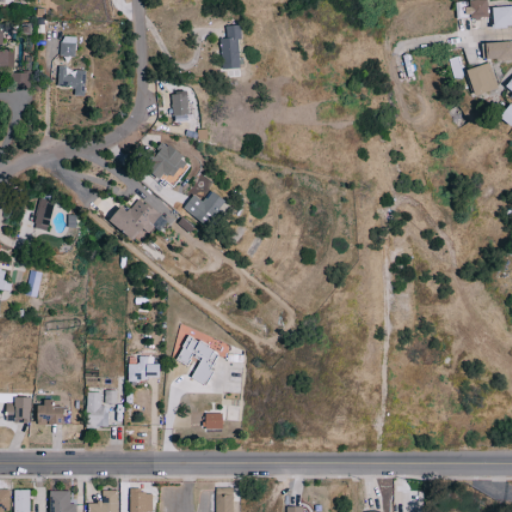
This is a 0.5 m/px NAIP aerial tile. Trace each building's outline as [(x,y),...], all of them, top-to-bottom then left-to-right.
[(488,17),(487,0),(466,0),(467,1),(455,1),(456,18),(488,17)] [(511,27),(511,6),(493,6),(493,27),(511,27)] [(226,38),(220,38),(221,68),(239,67),(238,39),(241,39),(241,25),(226,26),(226,38)] [(0,67),(18,68),(18,49),(7,49),(7,31),(0,31),(0,67)] [(65,55),(80,56),(81,37),(66,36),(65,55)] [(511,41),(486,41),(486,59),(511,58),(511,41)] [(497,89),(490,63),(467,68),(474,95),(497,89)] [(62,86),(79,87),(79,95),(89,96),(91,70),(63,68),(62,86)] [(174,93),(175,115),(192,115),(191,92),(174,93)] [(511,125),(511,104),(501,117),(511,125)] [(163,179),(170,172),(176,177),(191,162),(168,140),(160,149),(165,154),(152,168),(163,179)] [(194,194),(185,210),(209,224),(225,198),(212,191),(206,201),(194,194)] [(129,211),(122,206),(111,220),(135,240),(144,228),(149,232),(163,215),(140,197),(129,211)] [(54,201),(40,198),(34,227),(48,230),(54,201)] [(0,289),(10,291),(12,282),(3,280),(5,270),(0,268),(0,289)] [(24,293),(36,296),(42,273),(30,269),(24,293)] [(192,378),(206,384),(220,351),(187,336),(176,360),(187,365),(191,355),(200,359),(192,378)] [(160,363),(153,363),(153,355),(138,356),(139,363),(127,364),(128,380),(160,379),(160,363)] [(104,403),(116,404),(116,390),(105,390),(104,403)] [(0,401),(14,401),(14,392),(0,392),(0,401)] [(86,427),(107,427),(108,406),(100,406),(100,392),(86,392),(86,427)] [(32,397),(15,397),(15,403),(6,403),(5,419),(31,420),(32,397)] [(38,424),(65,424),(64,406),(53,407),(53,402),(37,402),(38,424)] [(223,413),(205,413),(206,431),(223,430),(223,413)] [(232,511),(232,487),(215,487),(215,511),(232,511)] [(0,511),(8,511),(9,490),(0,489),(0,511)] [(29,511),(29,489),(13,490),(13,511),(29,511)] [(152,511),(152,493),(141,493),(141,489),(130,489),(130,511),(152,511)] [(76,511),(76,503),(70,503),(70,491),(50,490),(49,511),(76,511)] [(117,511),(117,490),(102,490),(102,502),(87,502),(87,511),(117,511)]
